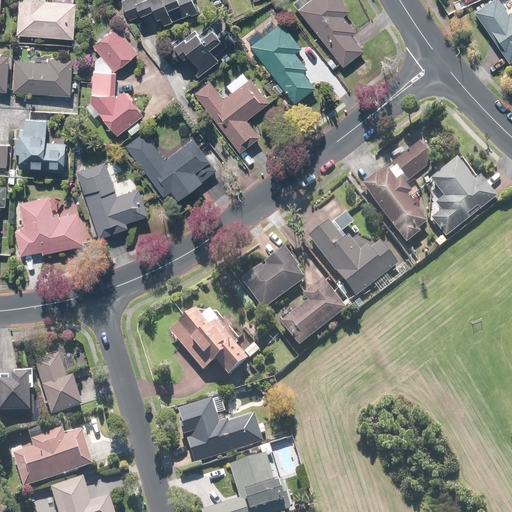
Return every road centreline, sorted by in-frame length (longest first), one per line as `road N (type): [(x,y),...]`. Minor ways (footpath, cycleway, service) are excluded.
road 1 (residential): [(94,292),(206,242),(438,62)]
road 2 (residential): [(94,292),(162,511)]
